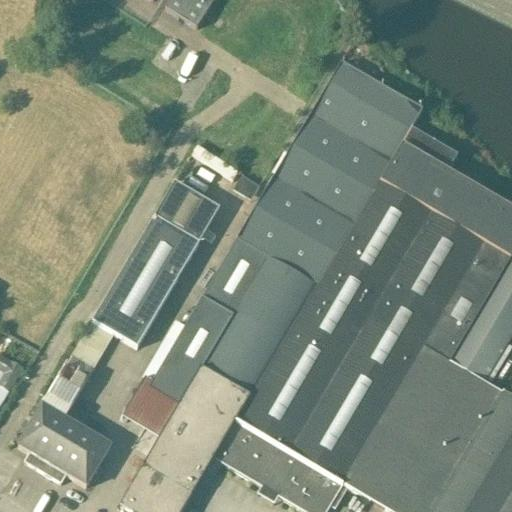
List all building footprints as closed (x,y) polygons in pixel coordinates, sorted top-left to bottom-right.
[(172,0),(164,13),(195,33),(216,0),(172,0)] [(207,473),(207,472),(213,463),(295,511),(328,511),(342,490),(379,511),(511,511),(511,402),(484,386),(511,338),(511,214),(447,176),(457,159),(410,132),(422,113),(341,65),(151,387),(144,382),(121,422),(158,443),(207,473)] [(236,195),(249,200),(253,186),(241,182),(236,195)] [(91,326),(41,410),(17,451),(28,458),(23,467),(60,489),(65,480),(85,492),(109,451),(62,423),(113,339),(136,353),(199,248),(154,221),(91,326)] [(0,390),(9,395),(23,371),(0,358),(0,375),(3,377),(0,382),(0,390)] [(130,488),(132,489),(119,511),(183,511),(207,473),(158,443),(137,480),(135,479),(130,488)]
